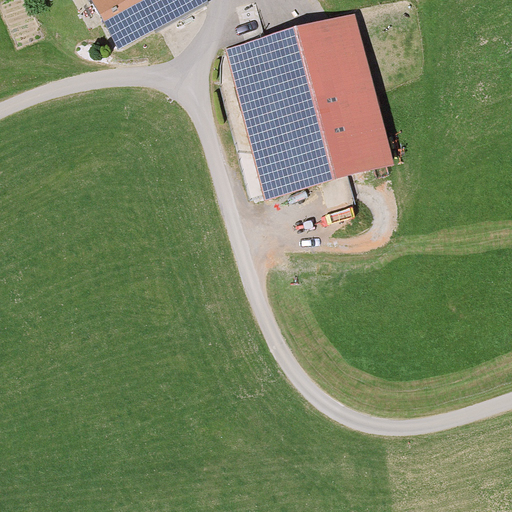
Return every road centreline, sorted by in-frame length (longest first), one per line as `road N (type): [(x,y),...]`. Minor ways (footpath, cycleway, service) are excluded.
road 1 (unclassified): [(182,86),(275,340),(335,414),(375,430),(429,429),(511,402)]
road 2 (unclassified): [(0,111),(92,79),(124,75),(182,86)]
